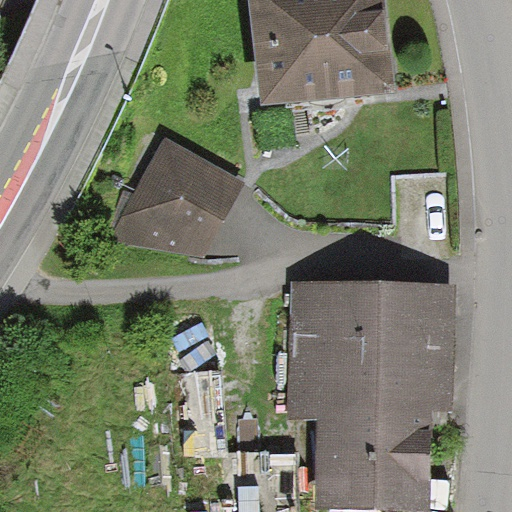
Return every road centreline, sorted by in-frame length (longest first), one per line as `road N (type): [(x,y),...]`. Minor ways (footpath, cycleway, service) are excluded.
road 1 (residential): [(476,0),(511,256)]
road 2 (primary): [(105,0),(36,155),(0,215)]
